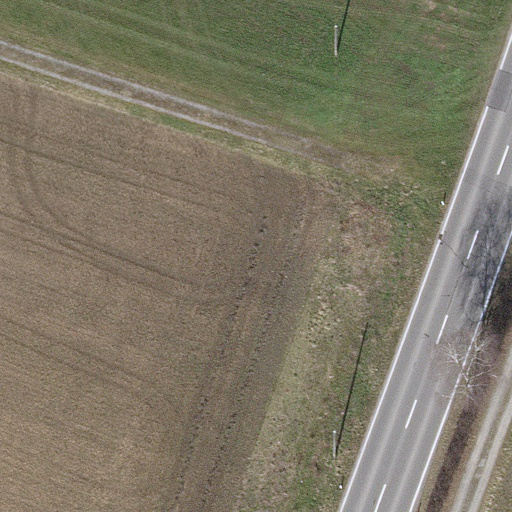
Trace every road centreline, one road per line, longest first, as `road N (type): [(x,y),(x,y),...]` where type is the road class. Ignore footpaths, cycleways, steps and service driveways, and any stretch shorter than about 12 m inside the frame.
road 1 (secondary): [(511,131),(375,511)]
road 2 (track): [(0,66),(306,170)]
road 3 (track): [(463,511),(511,371)]
